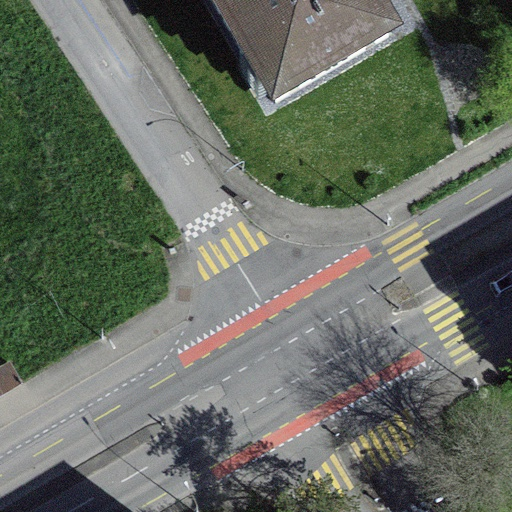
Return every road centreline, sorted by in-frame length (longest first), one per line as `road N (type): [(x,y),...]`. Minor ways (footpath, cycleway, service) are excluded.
road 1 (residential): [(296,366),(61,0)]
road 2 (primary): [(296,366),(43,511)]
road 3 (primary): [(511,238),(296,366)]
road 4 (residential): [(383,511),(296,366)]
